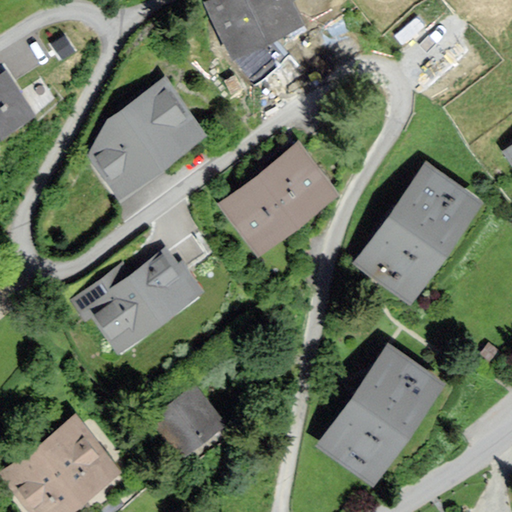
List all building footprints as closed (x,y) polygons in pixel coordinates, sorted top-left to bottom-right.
[(216,0),(208,4),(234,56),(300,23),(288,0),(216,0)] [(0,134),(31,115),(6,77),(0,80),(0,134)] [(202,136),(164,84),(111,122),(92,157),(121,196),(202,136)] [(339,193),(299,143),(220,205),(260,256),(339,193)] [(411,308),(486,199),(425,158),(351,267),(411,308)] [(123,267),(75,301),(86,315),(93,310),(119,347),(197,292),(167,249),(129,275),(123,267)] [(440,387),(390,352),(324,447),(374,481),(440,387)] [(195,380),(142,421),(179,469),(232,428),(195,380)] [(74,407),(0,464),(0,479),(25,511),(78,511),(127,474),(74,407)]
